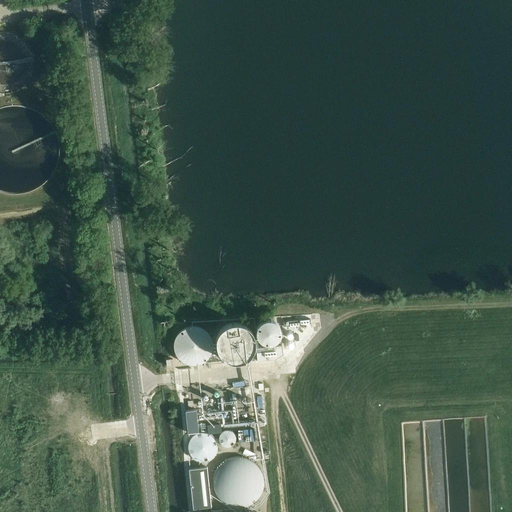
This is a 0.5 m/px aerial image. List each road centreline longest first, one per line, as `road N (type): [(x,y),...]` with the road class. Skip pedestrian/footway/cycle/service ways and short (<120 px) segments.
road 1 (tertiary): [(154,511),(89,0)]
road 2 (unknown): [(137,380),(272,374),(340,511)]
